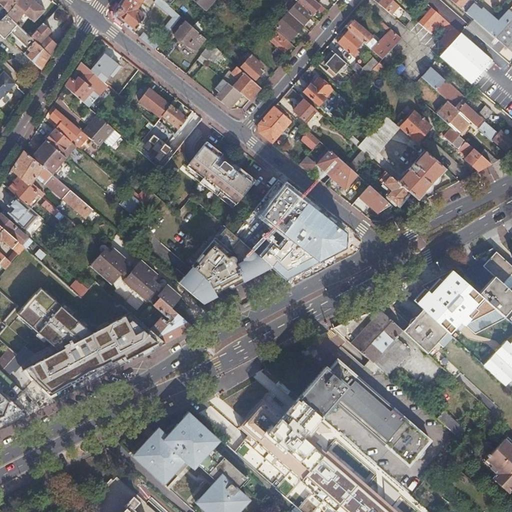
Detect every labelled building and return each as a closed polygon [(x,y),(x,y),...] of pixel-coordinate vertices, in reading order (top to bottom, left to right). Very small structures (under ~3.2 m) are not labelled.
[(7,14),(16,23),(24,13),(28,16),(27,17),(34,22),(45,11),(38,6),(39,5),(32,0),(0,0),(0,3),(8,13),(7,14)] [(115,19),(133,33),(146,15),(138,9),(140,6),(138,5),(141,0),(121,0),(114,11),(115,19)] [(141,39),(154,50),(181,18),(168,6),(161,0),(155,0),(154,3),(172,19),(155,40),(153,41),(145,35),(141,39)] [(191,0),(205,11),(215,0),(191,0)] [(286,0),(281,7),(283,8),(290,0),(286,0)] [(288,13),(302,26),(311,16),(293,0),(290,0),(283,8),(288,13)] [(320,5),(318,4),(313,0),(293,0),(311,16),(313,17),(317,13),(315,11),(320,5)] [(403,15),(410,21),(413,19),(390,0),(381,0),(378,4),(394,18),(397,15),(400,18),(403,15)] [(460,33),(466,26),(435,0),(421,0),(424,1),(431,8),(437,14),(447,22),(460,33)] [(475,34),(511,66),(511,64),(511,53),(495,39),(474,21),(469,27),(468,25),(438,0),(435,0),(466,26),(475,34)] [(450,0),(460,9),(467,0),(450,0)] [(467,0),(460,9),(466,13),(473,5),(475,2),(476,1),(477,0),(467,0)] [(447,48),(460,33),(447,22),(437,14),(431,8),(424,1),(417,8),(423,13),(426,10),(428,13),(426,15),(432,20),(434,18),(444,27),(446,29),(449,32),(440,43),(447,48)] [(475,2),(473,5),(480,11),(482,9),(475,2)] [(474,21),(495,39),(511,19),(511,7),(509,12),(508,11),(498,23),(482,9),(480,11),(473,5),(466,13),(473,19),(474,21)] [(275,27),(290,40),(302,26),(288,13),(275,27)] [(23,54),(40,69),(49,55),(30,36),(16,23),(7,14),(0,20),(0,34),(4,38),(10,32),(28,49),(23,54)] [(434,18),(432,20),(442,29),(444,27),(434,18)] [(511,19),(495,39),(511,53),(511,19)] [(362,42),(382,59),(391,50),(402,39),(383,23),(381,25),(389,33),(378,44),(351,20),(344,27),(348,30),(362,42)] [(198,21),(193,26),(200,33),(205,28),(198,21)] [(188,46),(195,51),(205,39),(186,22),(174,36),(187,47),(188,46)] [(427,22),(422,27),(432,36),(437,30),(427,22)] [(30,36),(49,55),(57,44),(47,36),(51,31),(43,23),(30,36)] [(470,40),(475,34),(466,26),(460,33),(465,38),(466,37),(470,40)] [(351,55),(362,42),(348,30),(338,43),(351,55)] [(269,40),(283,53),(291,44),(276,31),(269,40)] [(494,63),(465,38),(460,33),(447,48),(439,57),(470,84),(485,67),(488,70),(494,63)] [(201,54),(208,60),(210,57),(217,50),(210,43),(201,54)] [(224,66),(229,60),(217,50),(210,57),(216,62),(217,59),(224,66)] [(332,77),(345,63),(331,51),(319,65),(332,77)] [(238,64),(241,67),(250,56),(247,53),(238,64)] [(91,71),(101,80),(104,82),(118,65),(105,54),(91,71)] [(241,67),(255,79),(261,73),(258,70),(262,66),(250,56),(241,67)] [(362,68),(367,73),(372,69),(377,63),(370,57),(362,68)] [(91,71),(81,61),(77,68),(82,73),(87,78),(83,82),(78,77),(75,82),(70,78),(65,86),(82,101),(89,107),(108,85),(104,82),(101,80),(91,71)] [(193,77),(202,65),(196,61),(187,72),(193,77)] [(377,63),(372,69),(377,73),(383,67),(378,62),(377,63)] [(356,73),(362,79),(367,73),(355,63),(350,68),(356,73)] [(241,67),(239,69),(253,82),(255,79),(241,67)] [(240,94),(249,101),(254,95),(260,88),(253,82),(239,69),(237,68),(232,74),(239,81),(233,88),(240,94)] [(430,68),(421,78),(448,102),(459,112),(469,122),(473,125),(477,129),(477,130),(491,143),(493,141),(505,151),(511,143),(511,142),(500,132),(499,134),(490,127),(492,125),(486,120),(493,113),(485,106),(477,115),(471,109),(472,108),(470,105),(468,107),(461,100),(463,97),(430,68)] [(274,70),(264,85),(271,90),(281,75),(274,70)] [(9,89),(15,84),(3,72),(0,75),(0,98),(2,96),(3,97),(10,90),(9,89)] [(231,87),(233,88),(239,81),(232,74),(232,75),(229,72),(222,79),(227,83),(231,87)] [(82,73),(78,77),(83,82),(87,78),(82,73)] [(347,82),(353,88),(362,79),(356,73),(347,82)] [(307,102),(315,109),(332,90),(318,78),(311,85),(310,84),(304,92),(310,98),(307,102)] [(215,97),(229,108),(240,94),(233,88),(231,87),(227,93),(222,89),(227,83),(222,79),(214,89),(219,92),(215,97)] [(231,87),(227,83),(222,89),(227,93),(231,87)] [(161,116),(170,105),(148,87),(138,101),(160,118),(161,116)] [(323,111),(333,116),(342,98),(332,93),(323,111)] [(305,123),(316,111),(315,109),(307,102),(304,100),(293,112),(305,123)] [(67,116),(72,111),(63,101),(58,106),(67,116)] [(448,102),(436,115),(446,124),(447,125),(451,128),(458,135),(469,122),(459,112),(448,102)] [(259,133),(272,143),(290,122),(278,110),(281,107),(277,103),(266,116),(259,124),(259,133)] [(187,137),(196,126),(170,105),(161,116),(187,137)] [(57,123),(54,127),(56,129),(76,146),(78,148),(88,136),(82,131),(57,109),(50,116),(57,123)] [(412,109),(396,127),(398,128),(414,111),(412,109)] [(398,128),(415,143),(430,126),(414,111),(398,128)] [(97,115),(82,131),(88,136),(99,146),(104,140),(112,146),(121,136),(97,115)] [(361,151),(367,156),(368,157),(396,126),(384,116),(360,143),(357,147),(361,151)] [(469,122),(458,135),(461,138),(471,128),(473,125),(469,122)] [(464,160),(477,172),(480,171),(490,165),(480,155),(461,138),(458,135),(451,128),(447,125),(440,133),(443,136),(443,137),(458,150),(457,151),(461,155),(462,154),(466,157),(464,160)] [(56,129),(46,140),(66,157),(76,146),(56,129)] [(301,140),(312,150),(319,141),(308,132),(301,140)] [(349,140),(357,147),(360,143),(352,136),(349,140)] [(60,163),(66,157),(46,140),(45,140),(40,146),(38,144),(34,149),(36,151),(31,157),(51,174),(53,173),(57,173),(62,167),(61,164),(60,163)] [(216,163),(223,154),(207,141),(188,165),(203,178),(200,182),(217,196),(220,192),(236,205),(255,181),(239,168),(233,176),(229,173),(233,168),(224,161),(220,166),(216,163)] [(315,165),(330,178),(343,163),(319,141),(312,150),(299,164),(309,172),(315,165)] [(136,149),(140,152),(145,145),(141,142),(136,149)] [(17,161),(11,170),(37,193),(42,197),(45,194),(33,183),(38,174),(45,180),(43,182),(86,218),(93,209),(51,174),(31,157),(24,150),(17,161)] [(480,155),(490,165),(497,162),(484,150),(480,155)] [(353,159),(360,165),(360,164),(367,156),(361,151),(353,159)] [(407,191),(417,200),(444,170),(423,151),(396,181),(407,191)] [(239,168),(223,154),(216,163),(220,166),(224,161),(233,168),(229,173),(233,176),(239,168)] [(347,166),(353,172),(360,165),(353,159),(347,166)] [(344,190),(357,176),(353,172),(347,166),(343,163),(330,178),(344,190)] [(203,178),(188,165),(185,169),(200,182),(203,178)] [(8,189),(27,204),(37,193),(11,170),(7,176),(14,182),(8,189)] [(386,172),(384,171),(377,178),(379,180),(386,172)] [(402,198),(407,191),(396,181),(390,176),(386,172),(379,180),(391,191),(386,196),(397,206),(403,198),(402,198)] [(352,238),(278,179),(234,235),(270,267),(284,280),(351,244),(352,238)] [(387,203),(368,186),(358,197),(377,214),(387,203)] [(148,199),(153,193),(149,190),(144,196),(148,199)] [(233,208),(236,205),(220,192),(217,196),(233,208)] [(120,204),(134,216),(143,205),(139,201),(130,193),(120,204)] [(24,233),(39,215),(30,207),(29,209),(15,196),(7,205),(11,208),(4,216),(24,233)] [(139,201),(143,205),(148,199),(144,196),(139,201)] [(42,205),(49,211),(52,206),(46,200),(42,205)] [(49,211),(73,232),(76,227),(66,218),(60,213),(52,206),(49,211)] [(60,213),(66,218),(70,214),(63,209),(60,213)] [(1,213),(0,214),(0,226),(24,247),(26,249),(33,241),(24,233),(4,216),(1,213)] [(66,218),(76,227),(78,228),(81,224),(70,214),(66,218)] [(189,265),(190,267),(198,258),(196,256),(222,224),(220,223),(188,261),(189,265)] [(177,282),(203,303),(218,295),(234,287),(253,276),(270,267),(234,235),(222,224),(196,256),(198,258),(190,267),(177,282)] [(0,265),(1,266),(4,269),(13,260),(10,257),(8,260),(0,252),(0,240),(1,239),(18,254),(24,247),(0,226),(0,265)] [(114,248),(107,255),(105,254),(104,255),(102,253),(90,267),(112,286),(125,271),(119,266),(126,259),(114,248)] [(493,276),(511,292),(511,266),(492,248),(485,252),(473,258),(493,276)] [(193,327),(171,308),(181,297),(167,284),(162,290),(158,286),(159,284),(155,280),(158,277),(158,275),(158,274),(142,260),(124,281),(146,301),(148,299),(153,304),(152,305),(168,319),(166,322),(161,317),(150,329),(165,343),(179,335),(193,327)] [(452,270),(421,286),(431,295),(421,306),(423,309),(449,334),(495,309),(478,293),(452,270)] [(495,309),(503,316),(510,309),(511,310),(511,292),(493,276),(478,293),(495,309)] [(78,279),(71,288),(81,297),(88,289),(78,279)] [(57,400),(165,343),(150,329),(131,312),(92,332),(63,305),(62,307),(51,298),(53,296),(44,287),(39,293),(38,292),(25,307),(25,308),(20,313),(30,322),(31,320),(42,330),(40,331),(61,351),(25,370),(57,400)] [(401,330),(377,309),(358,317),(332,329),(387,376),(410,351),(395,337),(401,330)] [(412,320),(437,343),(438,343),(443,348),(453,337),(449,334),(430,316),(423,309),(412,320)] [(429,349),(431,350),(437,343),(412,320),(404,327),(417,338),(429,349)] [(404,327),(401,330),(425,352),(429,349),(417,338),(404,327)] [(511,342),(511,344),(507,340),(484,365),(506,385),(511,378),(511,342)] [(9,365),(14,370),(16,371),(33,352),(26,346),(17,356),(9,365)] [(0,358),(0,367),(3,371),(9,376),(14,370),(9,365),(17,356),(9,348),(0,358)] [(336,360),(327,371),(345,385),(332,401),(406,464),(427,438),(336,360)] [(0,430),(28,415),(13,401),(17,398),(15,396),(19,392),(21,393),(24,390),(9,376),(3,371),(0,367),(0,430)] [(321,414),(332,401),(345,385),(327,371),(323,367),(299,396),(321,414)] [(283,417),(264,401),(240,428),(247,435),(243,440),(286,477),(291,472),(336,511),(396,511),(392,508),(390,510),(382,504),(381,505),(375,499),(378,495),(342,464),(339,467),(332,460),(331,461),(313,446),(319,440),(310,432),(321,419),(320,417),(318,417),(298,399),(283,417)] [(442,413),(437,419),(461,441),(474,450),(476,447),(462,434),(463,432),(442,413)] [(194,467),(197,464),(204,457),(213,447),(218,441),(187,416),(179,425),(178,424),(173,429),(166,436),(164,434),(162,436),(158,441),(155,438),(151,442),(149,440),(148,439),(139,448),(135,453),(137,455),(136,457),(162,481),(167,476),(169,477),(171,475),(173,472),(178,476),(184,470),(177,465),(184,458),(190,463),(194,467)] [(157,431),(149,440),(151,442),(155,438),(158,441),(162,436),(157,431)] [(511,442),(510,443),(504,438),(484,460),(491,465),(488,468),(495,474),(491,478),(507,493),(511,487),(511,442)] [(197,464),(208,474),(218,464),(224,457),(213,447),(204,457),(197,464)] [(218,464),(208,474),(218,484),(216,486),(211,487),(202,497),(199,501),(204,506),(203,507),(207,511),(237,511),(248,501),(238,490),(242,486),(243,485),(241,483),(246,478),(245,477),(224,457),(218,464)] [(491,465),(484,460),(482,462),(488,468),(491,465)] [(155,511),(117,477),(114,481),(111,478),(104,486),(107,489),(101,497),(104,500),(97,507),(102,511),(155,511)]
